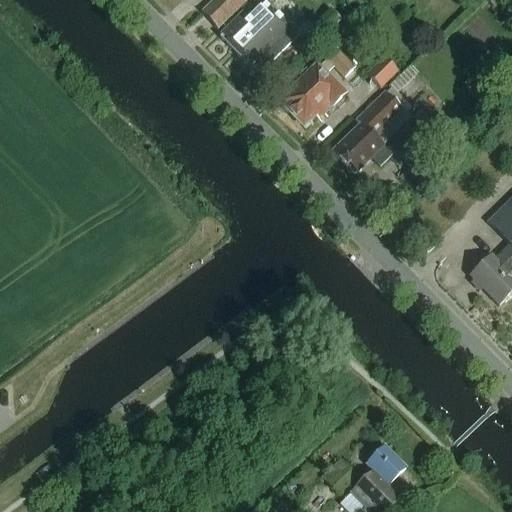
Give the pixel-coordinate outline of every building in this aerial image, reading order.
[(246,4),(241,0),(216,0),(201,16),(216,33),(246,4)] [(266,70),(297,39),(265,6),(248,22),(242,16),(218,39),(248,70),(257,61),(266,70)] [(328,37),(342,23),(330,11),(316,25),(328,37)] [(325,64),(343,82),(354,70),(335,53),(325,64)] [(380,92),(398,75),(396,74),(388,65),(384,61),(366,78),(370,82),(379,91),(380,92)] [(389,88),(396,96),(418,76),(410,68),(389,88)] [(344,98),(316,70),(279,106),(282,109),(282,112),(286,117),(289,117),(303,131),(315,119),(318,123),(331,110),(332,111),(344,98)] [(373,141),(402,113),(385,96),(355,125),(360,130),(332,156),(346,170),(346,173),(349,176),(351,176),(353,178),(370,161),(379,171),(391,159),(373,141)] [(511,201),(487,227),(509,249),(495,263),(490,259),(469,280),(498,310),(511,296),(511,201)] [(350,497),(339,508),(342,511),(390,511),(401,501),(389,489),(405,472),(384,451),(366,469),(373,476),(362,486),(351,498),(350,497)] [(301,495),(317,511),(322,511),(357,478),(338,459),(301,495)]
